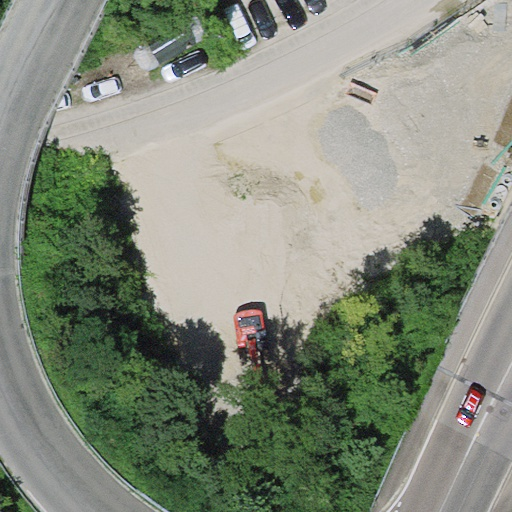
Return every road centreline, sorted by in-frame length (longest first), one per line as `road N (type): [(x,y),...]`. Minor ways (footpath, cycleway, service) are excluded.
road 1 (unclassified): [(0,361),(9,393),(62,477),(102,511)]
road 2 (unclassified): [(69,0),(0,164)]
road 3 (secondary): [(453,511),(511,392)]
